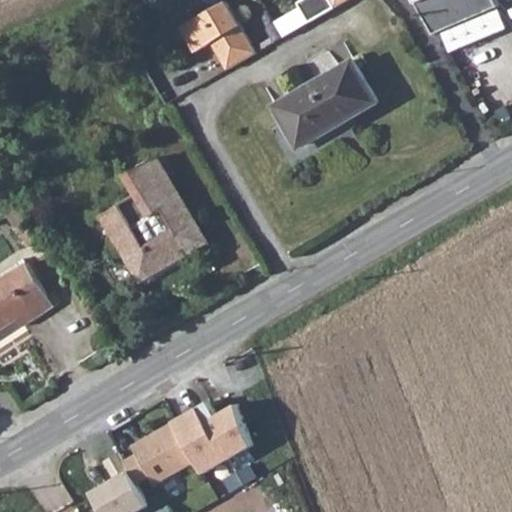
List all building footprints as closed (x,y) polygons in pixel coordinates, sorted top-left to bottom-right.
[(303,0),(300,2),(311,21),(347,0),(303,0)] [(417,0),(438,35),(502,7),(498,0),(417,0)] [(214,42),(230,69),(258,52),(228,1),(183,27),(197,52),(214,42)] [(276,106),(300,148),(349,120),(351,122),(381,105),(355,60),(276,106)] [(104,218),(143,282),(209,243),(159,160),(128,178),(139,197),(104,218)] [(30,221),(20,228),(32,246),(42,239),(30,221)] [(0,282),(0,331),(21,319),(25,325),(54,306),(28,264),(0,282)] [(210,403),(185,415),(206,458),(214,471),(240,456),(210,403)] [(141,453),(131,458),(145,482),(158,476),(160,481),(206,458),(185,415),(134,440),(141,453)] [(145,482),(131,458),(126,448),(110,457),(121,478),(101,489),(113,511),(140,511),(156,503),(145,482)]
